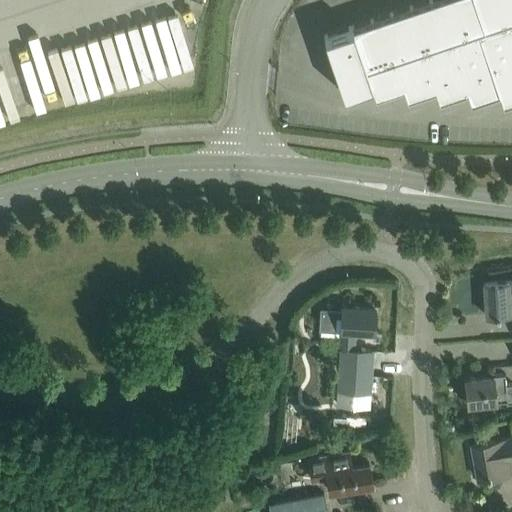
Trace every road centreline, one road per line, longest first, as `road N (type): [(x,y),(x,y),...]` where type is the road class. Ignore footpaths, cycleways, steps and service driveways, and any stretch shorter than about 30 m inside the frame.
road 1 (unclassified): [(0,390),(113,399),(164,390),(212,365),(298,276),(344,253),(380,254)]
road 2 (unclassified): [(428,511),(417,410),(420,295),(404,263),(380,254)]
road 3 (unclassified): [(244,170),(109,175),(0,200)]
road 4 (unclassified): [(479,201),(394,177),(303,175)]
road 5 (unclassified): [(303,175),(390,199),(479,201)]
road 6 (unclassified): [(244,170),(258,23),(269,0)]
